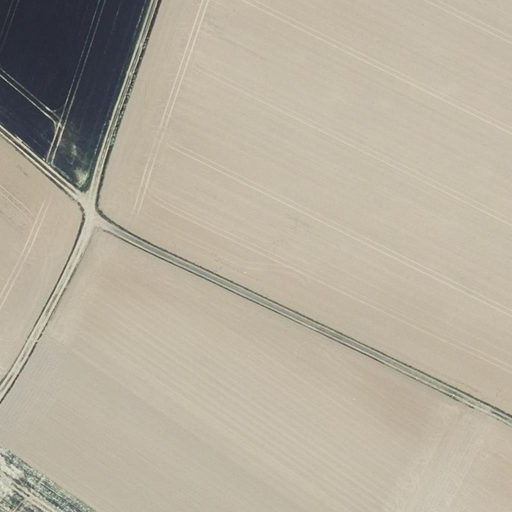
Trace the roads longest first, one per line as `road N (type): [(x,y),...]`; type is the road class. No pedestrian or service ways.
road 1 (track): [(160,0),(89,206),(106,228),(511,426)]
road 2 (track): [(0,393),(89,206)]
